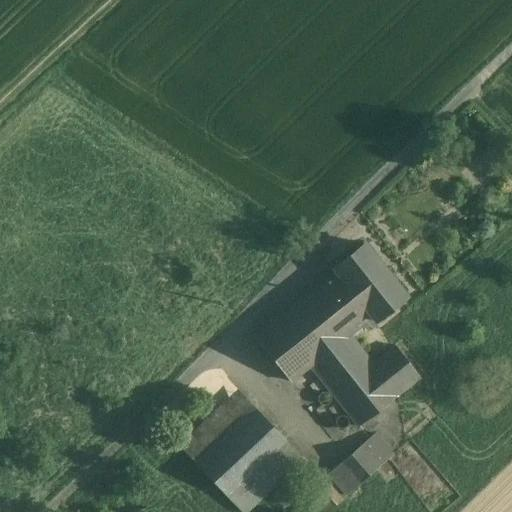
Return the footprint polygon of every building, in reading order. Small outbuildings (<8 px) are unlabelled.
[(365,243),(333,269),(336,272),(371,316),(375,321),(406,296),(365,243)] [(371,316),(336,272),(255,337),(290,382),(309,366),(348,335),(371,316)] [(371,365),(348,335),(309,366),(359,426),(395,397),(419,378),(394,346),(371,365)] [(238,390),(179,445),(244,511),(262,496),(302,459),(238,390)] [(374,434),(327,473),(346,495),(388,459),(392,455),(374,434)] [(326,511),(341,501),(328,485),(308,503),(314,511),(326,511)]
